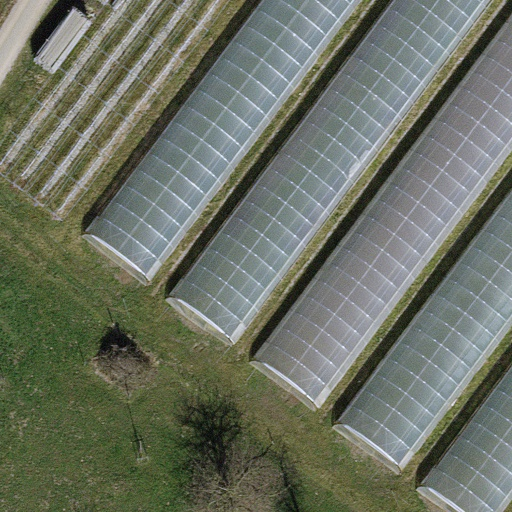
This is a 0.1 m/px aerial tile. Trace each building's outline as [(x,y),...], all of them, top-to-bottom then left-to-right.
[(0,163),(72,216),(232,0),(102,0),(0,138),(0,163)] [(266,0),(101,237),(160,278),(354,0),(266,0)] [(395,0),(186,298),(243,338),(456,34),(406,0),(395,0)] [(511,200),(350,424),(411,469),(511,330),(511,200)] [(511,511),(511,384),(438,492),(467,511),(511,511)]
